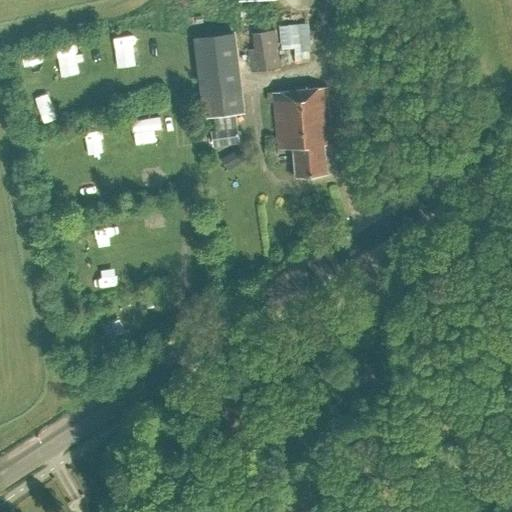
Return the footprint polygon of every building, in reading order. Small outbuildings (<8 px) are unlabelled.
[(225,61),(223,25),(210,25),(211,61),(225,61)] [(250,71),(281,66),(275,29),(252,33),(254,48),(247,49),(250,71)] [(325,172),(323,144),(330,143),(325,86),(271,91),(276,148),(292,147),(294,175),(325,172)] [(89,113),(91,127),(122,122),(120,109),(89,113)] [(237,126),(211,130),(213,146),(239,142),(237,126)] [(234,148),(220,156),(226,168),(241,160),(234,148)]
